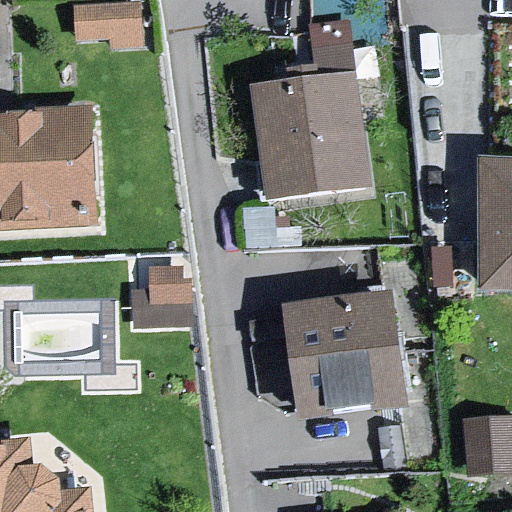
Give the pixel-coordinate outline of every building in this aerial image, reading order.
[(76,0),(79,43),(149,40),(147,0),(76,0)] [(298,91),(260,96),(276,207),(375,192),(350,25),(313,31),(319,75),(297,78),(298,91)] [(94,116),(0,121),(0,237),(103,232),(94,116)] [(511,167),(488,168),(491,301),(511,300),(511,167)] [(155,274),(156,316),(193,315),(192,273),(155,274)] [(408,406),(394,307),(300,320),(300,321),(259,327),(261,344),(302,338),(314,420),(408,406)] [(511,468),(511,411),(464,412),(466,469),(511,468)] [(25,478),(23,453),(0,455),(0,511),(83,511),(83,502),(58,505),(57,487),(43,476),(25,478)]
